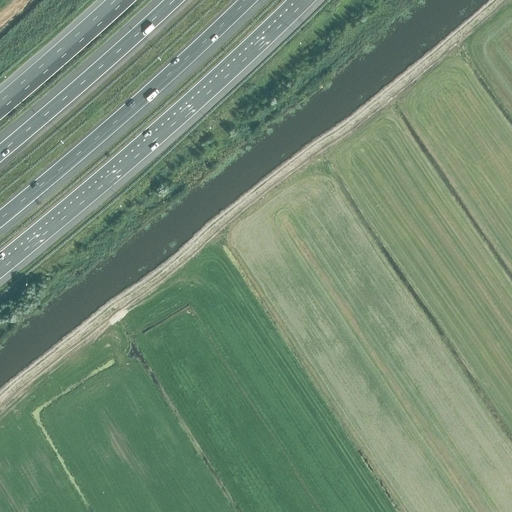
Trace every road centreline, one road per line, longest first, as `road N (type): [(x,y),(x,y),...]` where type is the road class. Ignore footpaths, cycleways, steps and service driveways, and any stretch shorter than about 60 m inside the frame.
road 1 (motorway): [(0,265),(191,105),(300,0)]
road 2 (motorway): [(0,218),(246,0)]
road 3 (motorway): [(173,0),(0,151)]
road 4 (motorway): [(122,0),(0,104)]
